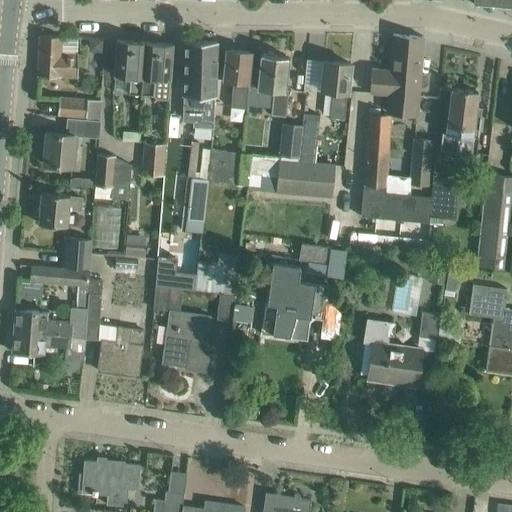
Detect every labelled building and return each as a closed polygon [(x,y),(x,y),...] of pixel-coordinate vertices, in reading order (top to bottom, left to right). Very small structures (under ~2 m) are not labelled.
[(371,67),(369,92),(388,94),(387,111),(401,113),(408,35),(392,33),(389,69),(371,67)] [(61,36),(38,35),(36,76),(76,78),(77,54),(60,53),(61,36)] [(408,35),(401,113),(416,114),(419,85),(423,86),(426,84),(426,77),(424,74),(420,73),(423,36),(408,35)] [(114,59),(113,75),(130,76),(129,92),(141,93),(144,41),(116,39),(114,59)] [(144,41),(141,93),(153,94),(157,99),(169,99),(170,79),(171,63),(173,44),(144,41)] [(183,94),(182,114),(187,117),(193,117),(192,126),(213,127),(213,118),(214,95),(215,62),(216,42),(215,42),(184,41),(184,43),(184,61),(183,94)] [(226,49),(224,69),(223,79),(233,80),(230,106),(244,108),(250,52),(226,49)] [(260,53),(258,73),(256,88),(272,89),(270,114),(283,116),(286,89),(284,88),(287,56),(260,53)] [(323,60),(321,80),(320,91),(333,93),(330,118),(344,120),(350,63),(323,60)] [(442,132),(440,151),(476,155),(477,136),(472,135),(477,91),(451,88),(446,133),(442,132)] [(58,114),(100,118),(101,101),(60,97),(58,114)] [(299,157),(299,160),(312,161),(315,161),(319,113),(303,112),(302,124),(300,151),(299,157)] [(390,114),(368,112),(361,215),(429,222),(429,217),(431,197),(385,193),(390,114)] [(43,164),(63,165),(72,166),(75,136),(98,138),(100,120),(74,118),(73,134),(46,132),(43,164)] [(302,124),(281,122),(278,156),(299,157),(300,151),(302,124)] [(433,139),(412,137),(408,183),(428,185),(433,139)] [(164,142),(144,141),(143,154),(145,155),(143,173),(162,175),(164,142)] [(203,147),(199,178),(207,179),(223,181),(227,150),(211,148),(203,147)] [(97,153),(94,196),(129,198),(131,164),(115,156),(115,155),(98,153),(97,153)] [(299,160),(297,160),(278,158),(276,193),(332,197),(335,163),(315,161),(312,161),(299,160)] [(70,178),(69,185),(93,187),(94,178),(76,177),(70,178)] [(175,203),(174,218),(203,222),(206,194),(207,179),(199,178),(188,177),(185,204),(175,203)] [(511,179),(485,177),(475,267),(511,272),(511,179)] [(431,197),(429,217),(456,220),(459,186),(449,185),(432,184),(431,197)] [(38,223),(58,225),(66,225),(68,208),(79,209),(80,197),(69,196),(69,195),(40,192),(38,223)] [(125,235),(124,254),(144,255),(146,237),(125,235)] [(65,236),(62,268),(90,270),(92,238),(65,236)] [(302,244),(300,260),(342,266),(343,249),(302,244)] [(107,256),(106,266),(148,269),(149,258),(107,256)] [(158,257),(155,286),(168,288),(168,287),(195,290),(198,262),(158,257)] [(237,267),(198,262),(195,290),(213,293),(234,295),(236,276),(237,267)] [(30,282),(21,281),(20,297),(42,299),(43,282),(78,285),(76,307),(70,306),(69,320),(45,318),(46,312),(15,309),(13,330),(83,337),(89,278),(90,270),(62,268),(31,266),(30,282)] [(270,266),(261,331),(305,337),(308,317),(322,318),(325,299),(326,287),(296,283),(298,270),(270,266)] [(89,278),(83,337),(85,337),(85,339),(97,340),(102,279),(89,278)] [(472,283),(470,293),(467,313),(469,313),(469,311),(493,315),(485,370),(511,373),(511,308),(503,307),(506,288),(472,283)] [(168,288),(155,286),(154,308),(166,310),(168,288)] [(169,310),(162,362),(185,365),(185,367),(205,370),(209,344),(205,344),(206,340),(231,343),(233,317),(209,314),(209,316),(169,310)] [(421,310),(418,335),(436,338),(438,324),(439,312),(421,310)] [(366,318),(363,342),(372,343),(368,379),(416,385),(420,349),(386,344),(387,335),(394,336),(395,321),(366,318)] [(118,326),(115,342),(102,340),(97,370),(137,376),(144,331),(118,326)] [(83,337),(13,330),(11,350),(43,353),(43,345),(66,347),(65,358),(83,360),(85,339),(85,337),(83,337)] [(91,493),(95,494),(107,495),(106,503),(121,505),(122,501),(126,502),(127,487),(138,488),(138,486),(140,464),(104,461),(105,459),(96,458),(96,461),(83,460),(82,473),(78,473),(77,492),(91,493)] [(155,499),(153,511),(180,511),(183,492),(165,490),(164,500),(155,499)] [(263,511),(308,511),(310,499),(299,497),(299,493),(294,492),(293,497),(266,493),(263,511)] [(183,505),(181,511),(242,511),(244,506),(204,500),(203,508),(183,505)]
